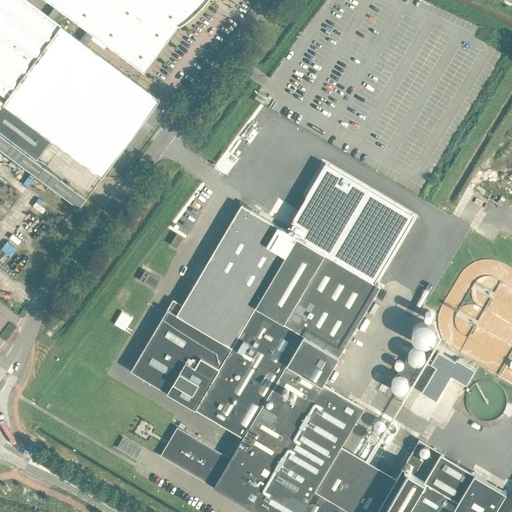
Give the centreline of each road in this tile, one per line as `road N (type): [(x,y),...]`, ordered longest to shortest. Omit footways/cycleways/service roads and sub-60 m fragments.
road 1 (unclassified): [(17,355),(32,323),(269,0)]
road 2 (unknown): [(166,139),(402,289)]
road 3 (unknown): [(402,289),(368,368),(377,399),(451,440),(493,450),(511,442)]
